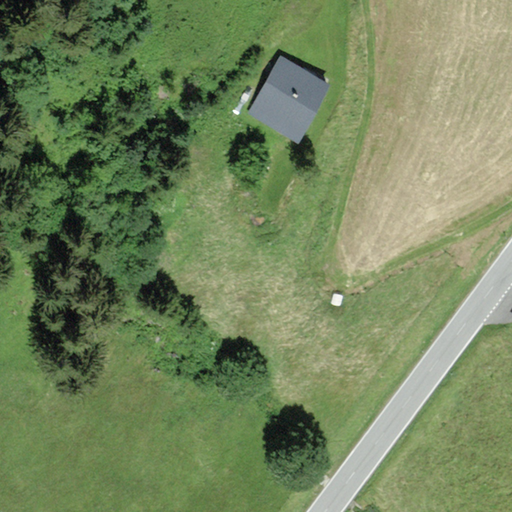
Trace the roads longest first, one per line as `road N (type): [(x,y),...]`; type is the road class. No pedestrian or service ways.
road 1 (track): [(511,203),(380,272),(336,277),(332,250),(369,99),(366,0)]
road 2 (primary): [(324,511),(511,262)]
